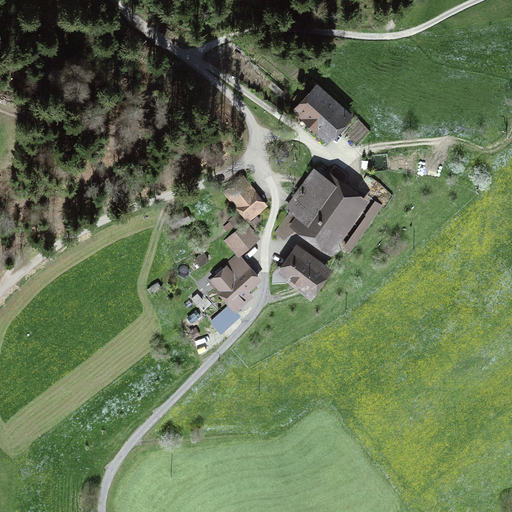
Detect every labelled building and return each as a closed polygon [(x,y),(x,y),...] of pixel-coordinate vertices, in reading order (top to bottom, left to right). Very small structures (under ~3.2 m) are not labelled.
[(341,131),(350,120),(308,83),(294,98),(301,104),(298,107),(328,135),(336,126),(341,131)] [(316,170),(290,207),(324,232),(318,241),(327,247),(362,198),(333,177),(330,180),(316,170)] [(229,218),(234,224),(263,201),(243,178),(223,194),(226,199),(231,196),(242,208),(229,218)] [(381,207),(373,202),(342,246),(349,251),(381,207)] [(186,211),(171,219),(174,226),(189,219),(186,211)] [(240,229),(252,242),(258,237),(246,224),(240,229)] [(240,229),(226,241),(238,255),(239,254),(252,242),(240,229)] [(282,269),(311,289),(325,270),(296,250),(282,269)] [(239,254),(238,255),(220,271),(221,272),(213,279),(237,307),(251,295),(246,290),(257,280),(255,278),(257,276),(239,254)] [(188,261),(180,267),(184,273),(193,267),(188,261)]
